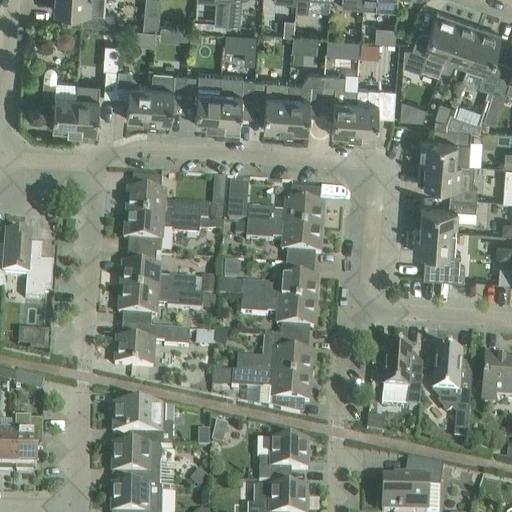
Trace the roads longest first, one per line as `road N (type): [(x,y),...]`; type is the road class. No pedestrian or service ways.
road 1 (residential): [(376,304),(369,284),(374,209),(364,184),(339,162),(140,148),(97,165)]
road 2 (residential): [(72,507),(80,499),(97,165)]
road 3 (residential): [(338,511),(346,323),(376,304)]
road 4 (residential): [(1,159),(12,0)]
road 5 (residential): [(511,322),(400,314),(376,304)]
